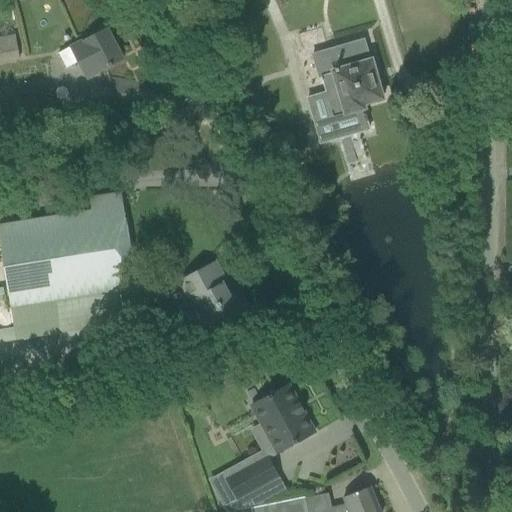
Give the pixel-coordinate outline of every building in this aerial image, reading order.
[(70,48),(58,54),(66,70),(77,64),(86,80),(99,73),(104,70),(122,61),(105,30),(88,39),(82,42),(83,44),(71,50),(70,48)] [(0,62),(19,59),(15,37),(0,39),(0,62)] [(363,40),(312,55),(318,78),(320,77),(332,118),(337,135),(368,126),(363,109),(362,105),(382,100),(381,96),(384,93),(382,84),(377,84),(371,61),(369,61),(363,40)] [(0,130),(55,120),(49,89),(0,97),(0,130)] [(88,199),(90,211),(90,212),(0,225),(0,257),(8,309),(134,289),(119,194),(88,199)] [(215,263),(178,282),(206,334),(245,312),(244,309),(245,305),(240,297),(236,296),(235,293),(230,296),(224,284),(226,283),(215,263)] [(277,453),(314,433),(302,413),(304,412),(299,403),(297,403),(288,386),(251,406),(277,453)] [(229,511),(240,511),(243,511),(237,500),(278,477),(267,458),(215,486),(229,511)] [(379,511),(369,487),(343,498),(346,505),(332,508),(328,494),(251,510),(251,511),(379,511)]
